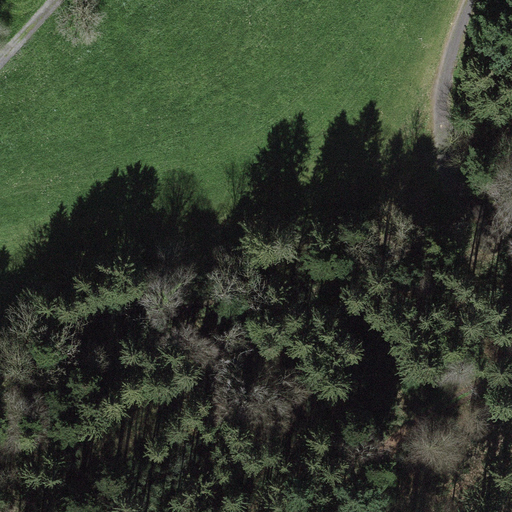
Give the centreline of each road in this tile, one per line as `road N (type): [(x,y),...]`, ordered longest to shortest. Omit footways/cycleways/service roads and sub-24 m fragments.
road 1 (track): [(511,212),(474,224),(459,210),(442,141),(443,83),(475,0)]
road 2 (track): [(511,378),(434,408),(402,439),(361,511)]
